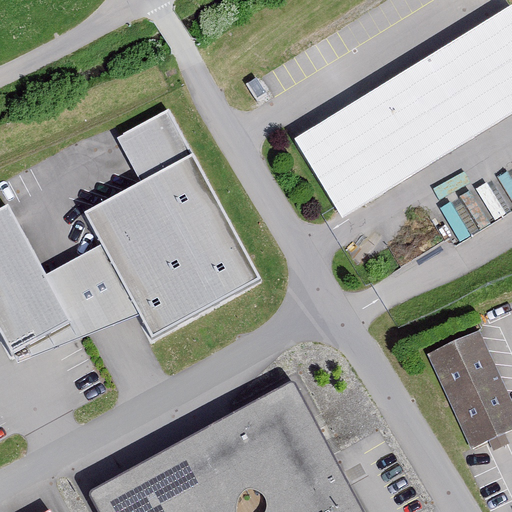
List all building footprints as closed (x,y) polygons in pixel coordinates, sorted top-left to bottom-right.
[(511,10),(508,3),(288,139),(341,224),(511,118),(511,10)] [(99,249),(45,276),(76,336),(14,368),(18,376),(138,314),(154,344),(268,286),(173,103),(111,135),(138,187),(82,216),(99,249)] [(5,213),(0,215),(0,343),(14,368),(76,336),(5,213)] [(511,404),(477,328),(424,352),(470,451),(511,432),(511,404)] [(360,511),(330,457),(286,381),(81,496),(90,511),(360,511)]
